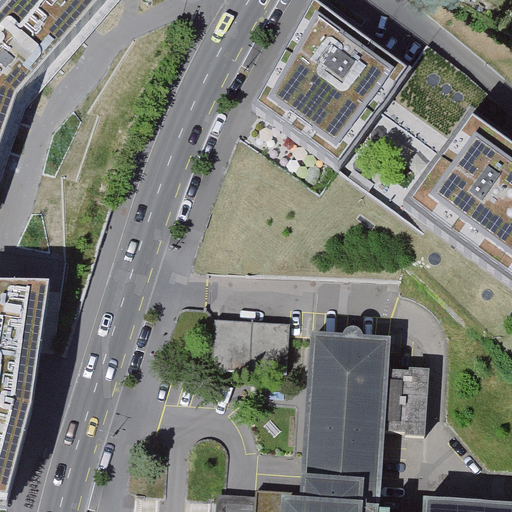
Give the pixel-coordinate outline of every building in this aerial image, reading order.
[(0,0),(0,142),(12,104),(104,0),(0,0)] [(441,91),(381,41),(331,0),(313,0),(240,139),(272,160),(511,318),(511,139),(479,186),(409,137),(441,91)] [(313,248),(289,247),(263,280),(283,281),(392,285),(393,262),(307,258),(313,248)] [(51,281),(0,278),(0,511),(5,511),(9,511),(27,411),(29,401),(49,291),(51,281)] [(293,325),(217,321),(214,371),(290,375),(293,325)] [(511,511),(511,503),(440,499),(439,511),(382,511),(388,434),(410,435),(410,438),(430,439),(434,372),(414,371),(413,374),(391,373),(393,341),(323,336),(312,495),(311,508),(297,507),(297,511),(511,511)] [(297,511),(297,507),(311,508),(312,495),(262,492),(262,498),(228,496),(222,496),(221,506),(220,511),(297,511)]
